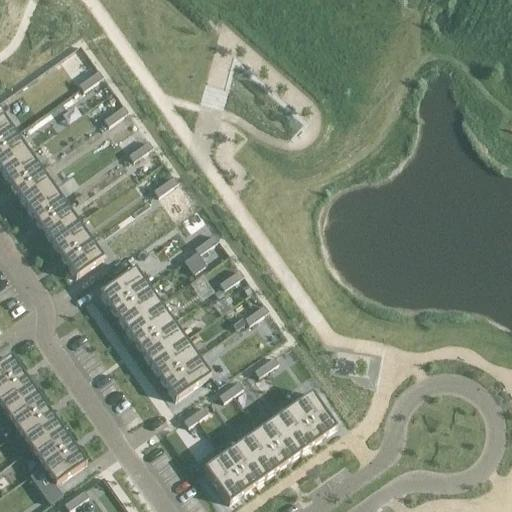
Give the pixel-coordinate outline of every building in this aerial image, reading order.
[(0,22),(22,14),(16,0),(15,0),(0,6),(0,22)] [(99,75),(89,82),(93,89),(103,82),(99,75)] [(89,82),(79,89),(84,95),(93,89),(89,82)] [(123,110),(114,117),(118,124),(128,117),(123,110)] [(114,117),(104,124),(108,131),(118,124),(114,117)] [(3,120),(0,121),(0,149),(16,138),(3,120)] [(16,138),(0,149),(0,174),(0,176),(28,156),(16,138)] [(148,146),(139,153),(143,159),(153,152),(148,146)] [(139,153),(129,160),(133,166),(143,159),(139,153)] [(28,156),(0,176),(13,193),(41,174),(28,156)] [(41,174),(13,193),(25,211),(53,191),(41,174)] [(173,181),(163,188),(168,194),(178,188),(173,181)] [(163,188),(154,195),(158,201),(168,194),(163,188)] [(53,191),(25,211),(38,229),(65,209),(53,191)] [(65,209),(38,229),(50,246),(78,227),(65,209)] [(78,227),(50,246),(63,264),(90,244),(78,227)] [(214,239),(204,246),(209,253),(219,246),(214,239)] [(90,244),(63,264),(76,282),(103,263),(90,244)] [(204,246),(195,253),(199,259),(209,253),(204,246)] [(122,266),(112,272),(116,278),(126,271),(122,266)] [(135,272),(99,297),(112,316),(148,291),(135,272)] [(239,274),(229,281),(234,288),(244,281),(239,274)] [(229,281),(219,288),(224,295),(234,288),(229,281)] [(246,289),(242,292),(246,298),(251,295),(246,289)] [(160,308),(148,291),(112,316),(125,334),(160,308)] [(173,326),(160,308),(125,334),(137,351),(173,326)] [(264,310),(254,317),(259,323),(269,316),(264,310)] [(254,317),(244,324),(249,330),(259,323),(254,317)] [(185,344),(173,326),(137,351),(149,369),(185,344)] [(197,361),(185,344),(149,369),(162,386),(197,361)] [(10,360),(0,367),(0,394),(23,378),(10,360)] [(197,361),(162,386),(175,405),(210,380),(197,361)] [(273,361),(263,368),(268,375),(278,368),(273,361)] [(263,368),(254,375),(258,382),(268,375),(263,368)] [(23,378),(0,394),(0,410),(5,418),(36,396),(23,378)] [(238,386),(228,393),(233,400),(243,393),(238,386)] [(228,393),(218,400),(223,407),(233,400),(228,393)] [(36,396),(5,418),(17,436),(48,414),(36,396)] [(311,397),(293,410),(318,445),(336,432),(311,397)] [(318,445),(293,410),(275,422),(300,458),(318,445)] [(203,411),(193,418),(198,425),(207,418),(203,411)] [(48,414),(17,436),(30,453),(61,431),(48,414)] [(193,418),(183,425),(188,431),(198,425),(193,418)] [(300,458),(275,422),(258,435),(283,470),(300,458)] [(61,431),(30,453),(42,471),(73,449),(61,431)] [(283,470),(258,435),(240,447),(265,483),(283,470)] [(265,483),(240,447),(222,460),(247,495),(265,483)] [(73,449),(42,471),(55,489),(86,467),(73,449)] [(222,460),(204,473),(229,508),(247,495),(222,460)] [(84,495),(74,502),(79,508),(88,501),(84,495)] [(74,502),(64,509),(66,511),(73,511),(79,508),(74,502)]
